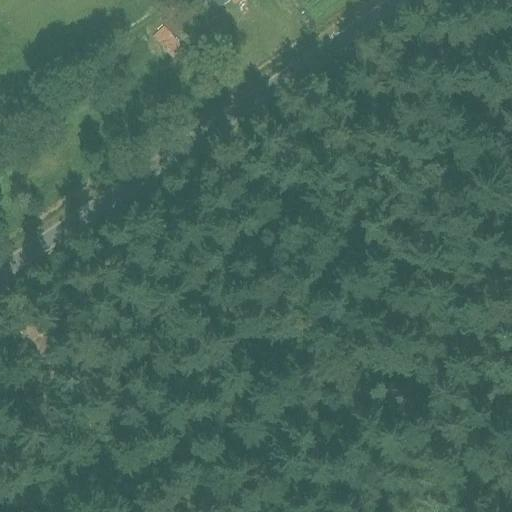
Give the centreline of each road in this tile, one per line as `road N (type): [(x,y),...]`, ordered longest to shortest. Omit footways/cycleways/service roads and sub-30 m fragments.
road 1 (unknown): [(45,341),(135,254),(265,171),(367,132),(427,90),(453,43),(491,29),(511,10)]
road 2 (unclassified): [(0,271),(399,0)]
